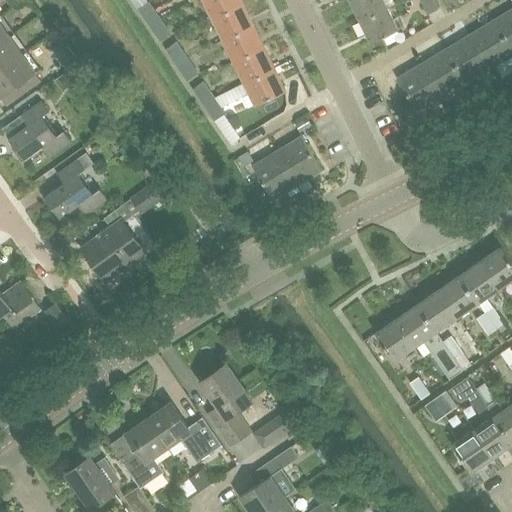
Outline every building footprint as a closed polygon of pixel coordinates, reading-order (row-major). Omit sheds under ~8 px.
[(146,0),(129,0),(137,9),(147,1),(148,1),(146,0)] [(240,0),(205,0),(213,17),(241,2),(240,0)] [(349,0),(360,21),(387,7),(395,3),(392,0),(349,0)] [(433,0),(420,0),(427,14),(438,9),(433,0)] [(147,1),(137,9),(148,25),(159,17),(153,9),(148,1),(147,1)] [(241,2),(213,17),(224,38),(252,24),(241,2)] [(387,7),(360,21),(371,43),(398,29),(387,7)] [(511,8),(494,20),(511,50),(511,8)] [(159,17),(148,25),(159,41),(170,33),(159,17)] [(53,18),(44,25),(49,33),(59,26),(53,18)] [(511,50),(494,20),(470,34),(490,68),(511,54),(511,50)] [(0,22),(0,42),(10,36),(0,22)] [(252,24),(224,38),(234,60),(263,46),(252,24)] [(470,34),(446,48),(466,82),(490,68),(470,34)] [(0,75),(25,57),(10,36),(0,42),(0,75)] [(176,41),(165,49),(176,65),(187,57),(176,41)] [(54,52),(65,67),(78,58),(67,43),(54,52)] [(263,46),(234,60),(245,81),(273,67),(263,46)] [(446,48),(422,62),(442,97),(466,82),(446,48)] [(25,57),(0,75),(0,96),(0,97),(5,104),(40,79),(34,72),(35,71),(25,57)] [(187,57),(176,65),(187,80),(197,72),(187,57)] [(406,96),(394,103),(407,124),(421,116),(418,111),(442,97),(422,62),(396,78),(406,96)] [(53,80),(60,90),(83,75),(75,64),(53,80)] [(273,67),(245,81),(256,103),(284,89),(273,67)] [(203,81),(192,89),(203,105),(214,97),(203,81)] [(214,97),(203,105),(214,121),(226,112),(214,97)] [(27,125),(8,138),(24,160),(42,147),(50,157),(72,141),(64,130),(57,135),(42,114),(48,110),(41,100),(20,115),(27,125)] [(307,116),(294,124),(299,132),(312,124),(307,116)] [(301,135),(276,150),(297,184),(322,169),(301,135)] [(276,150),(251,165),(272,199),(297,184),(276,150)] [(246,151),(239,155),(245,166),(252,162),(246,151)] [(63,182),(44,196),(60,218),(79,204),(86,215),(108,199),(100,188),(93,193),(79,173),(93,163),(86,152),(56,172),(63,182)] [(154,163),(147,169),(154,179),(159,176),(162,174),(154,163)] [(155,179),(130,197),(131,199),(139,210),(141,214),(158,201),(166,213),(182,202),(162,174),(159,176),(154,179),(155,179)] [(95,242),(83,251),(92,263),(97,260),(109,276),(130,261),(127,258),(142,247),(138,242),(146,236),(140,228),(132,234),(123,222),(121,218),(109,226),(92,239),(95,242)] [(511,261),(501,246),(480,260),(499,288),(511,278),(511,261)] [(480,260),(459,275),(478,302),(499,288),(480,260)] [(459,275),(438,289),(457,317),(478,302),(459,275)] [(0,290),(0,312),(1,312),(9,323),(17,317),(20,321),(39,307),(33,299),(27,289),(20,280),(2,293),(0,290)] [(438,289),(417,303),(436,331),(457,317),(438,289)] [(56,303),(46,310),(60,329),(70,323),(62,312),(56,303)] [(417,303),(396,318),(415,345),(423,340),(430,351),(450,379),(463,370),(455,358),(443,341),(436,331),(417,303)] [(492,307),(485,313),(496,329),(498,328),(502,334),(508,330),(492,307)] [(485,313),(476,319),(487,336),(496,330),(496,329),(485,313)] [(396,318),(375,332),(393,360),(415,345),(396,318)] [(451,335),(443,341),(455,358),(463,352),(451,335)] [(511,352),(509,348),(500,353),(509,366),(511,364),(511,352)] [(213,371),(200,381),(217,406),(207,412),(229,445),(251,430),(238,411),(252,401),(229,366),(225,369),(218,368),(213,371)] [(418,376),(409,382),(421,399),(430,392),(418,376)] [(460,381),(450,388),(459,400),(468,395),(479,411),(486,420),(473,429),(492,457),(511,443),(511,440),(494,415),(487,405),(476,389),(467,376),(460,381)] [(484,383),(476,389),(487,405),(494,415),(511,440),(511,402),(502,409),(484,383)] [(446,390),(435,398),(445,413),(456,405),(446,390)] [(171,401),(147,417),(167,447),(181,438),(197,461),(221,444),(202,416),(188,426),(171,401)] [(140,453),(123,464),(138,485),(140,487),(163,472),(153,457),(167,447),(147,417),(125,432),(127,434),(140,453)] [(270,423),(254,433),(263,447),(279,436),(270,423)] [(473,429),(452,444),(471,472),(492,457),(473,429)] [(256,484),(239,495),(250,511),(260,511),(285,495),(295,488),(281,467),(298,456),(291,446),(259,467),(266,477),(256,484)] [(90,455),(65,472),(90,508),(115,491),(110,484),(119,478),(104,456),(95,463),(90,455)] [(187,495),(196,489),(188,478),(179,484),(187,495)] [(123,495),(134,511),(150,511),(155,509),(140,487),(138,485),(123,495)] [(295,511),(285,495),(260,511),(328,511),(334,508),(327,499),(307,511),(295,511)]
